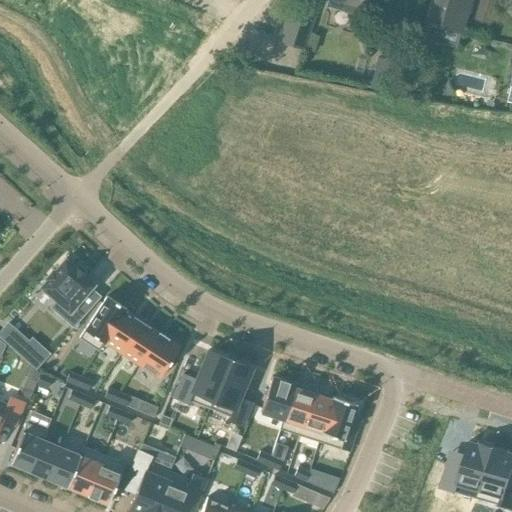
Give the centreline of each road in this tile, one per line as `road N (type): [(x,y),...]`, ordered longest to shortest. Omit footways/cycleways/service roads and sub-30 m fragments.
road 1 (residential): [(76,198),(200,307),(399,373)]
road 2 (residential): [(76,198),(254,0)]
road 3 (residential): [(344,511),(399,373)]
